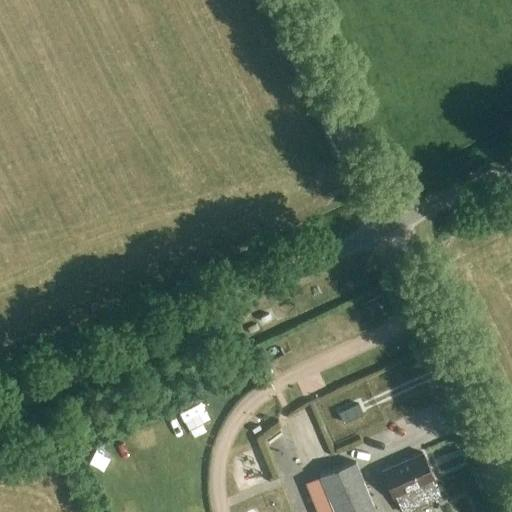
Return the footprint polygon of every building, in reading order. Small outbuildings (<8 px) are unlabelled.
[(358,404),(340,411),(344,421),(362,414),(358,404)] [(124,434),(130,445),(152,433),(146,422),(124,434)] [(86,454),(93,470),(110,463),(103,447),(86,454)] [(382,470),(395,498),(435,480),(422,452),(382,470)] [(193,480),(192,459),(171,460),(172,480),(193,480)] [(376,511),(356,462),(321,476),(336,511),(376,511)] [(102,504),(105,511),(130,511),(124,495),(102,504)] [(169,503),(169,511),(194,511),(194,502),(169,503)]
